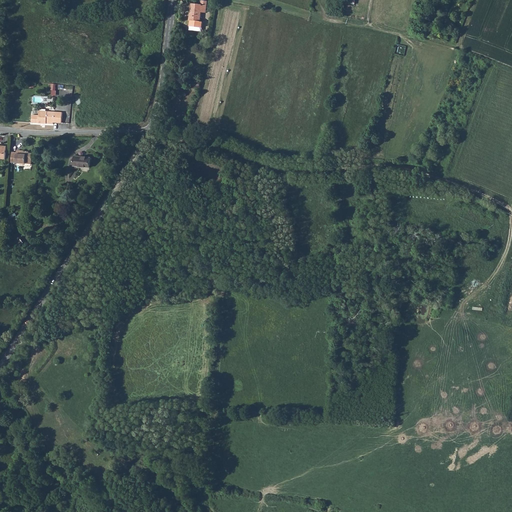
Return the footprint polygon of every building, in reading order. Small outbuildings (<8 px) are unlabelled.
[(190,27),(202,28),(202,22),(200,21),(201,12),(206,12),(207,1),(202,1),(201,5),(192,4),(190,20),(191,20),(190,27)] [(39,115),(32,115),(32,123),(54,124),(54,123),(62,123),(63,112),(54,112),(54,116),(47,116),(48,111),(39,111),(39,115)] [(23,168),(28,169),(29,158),(24,158),(24,156),(19,156),(19,158),(9,157),(9,168),(16,168),(17,171),(21,171),(23,168)] [(75,172),(91,173),(91,163),(76,162),(75,172)] [(17,251),(23,247),(20,242),(14,246),(17,251)]
